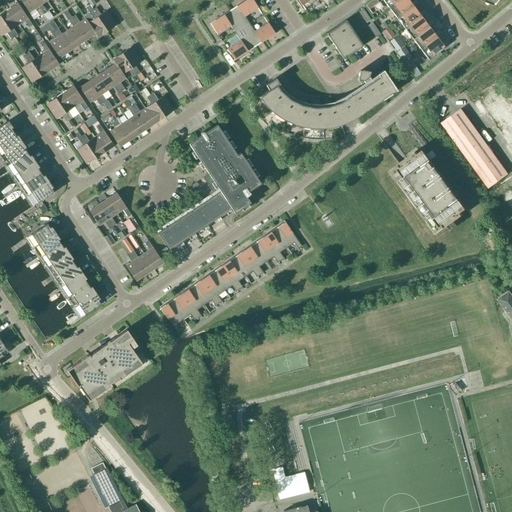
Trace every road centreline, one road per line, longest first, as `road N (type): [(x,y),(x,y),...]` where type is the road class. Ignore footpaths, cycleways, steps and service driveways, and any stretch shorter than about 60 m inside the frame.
road 1 (unclassified): [(128,308),(472,45)]
road 2 (residential): [(74,189),(302,35)]
road 3 (unclassified): [(165,511),(47,365)]
road 4 (residential): [(128,308),(65,211),(74,189)]
road 5 (residential): [(74,189),(0,73)]
